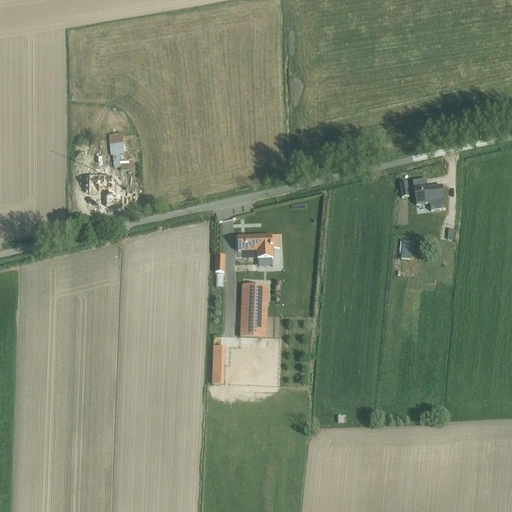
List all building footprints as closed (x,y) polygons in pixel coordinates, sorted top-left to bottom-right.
[(122,135),(109,136),(110,156),(112,155),(113,169),(120,168),(120,172),(134,171),(133,160),(126,161),(125,155),(124,155),(122,135)] [(94,148),(95,158),(105,158),(104,148),(94,148)] [(118,180),(108,180),(108,191),(118,190),(118,180)] [(426,180),(413,182),(416,206),(430,204),(431,211),(445,209),(442,186),(427,188),(426,180)] [(407,183),(400,184),(402,198),(409,197),(407,183)] [(125,211),(123,196),(87,203),(89,218),(125,211)] [(445,218),(427,219),(428,230),(446,229),(445,218)] [(279,237),(237,239),(238,253),(256,253),(256,260),(273,259),(273,250),(279,249),(279,237)] [(215,257),(215,273),(216,273),(216,288),(223,288),(223,274),(224,274),(225,257),(215,257)] [(242,286),(240,338),(266,339),(268,287),(242,286)] [(213,347),(212,385),(223,385),(224,348),(213,347)]
